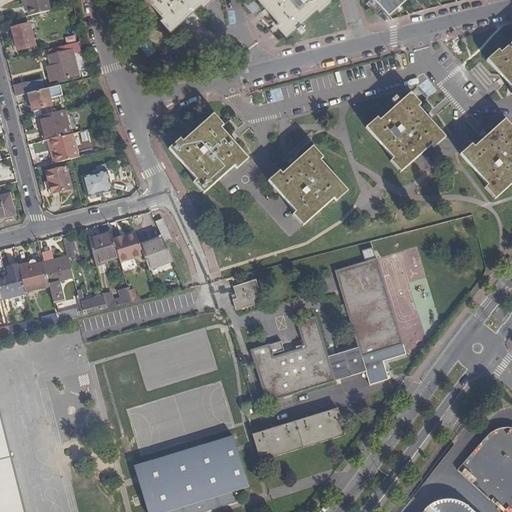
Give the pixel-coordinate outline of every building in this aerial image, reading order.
[(22,0),(24,3),(27,3),(30,17),(50,12),(47,0),(22,0)] [(147,0),(163,18),(161,20),(169,30),(201,4),(203,6),(209,0),(147,0)] [(276,26),(285,36),(315,10),(318,12),(330,2),(327,0),(258,0),(267,10),(279,23),(276,26)] [(375,0),(389,14),(405,0),(375,0)] [(29,25),(12,29),(18,51),(35,47),(29,25)] [(76,44),(62,47),(64,53),(48,57),(51,67),(47,68),(50,83),(78,75),(73,55),(78,53),(76,44)] [(498,52),(487,62),(511,90),(511,94),(511,95),(511,96),(511,44),(500,55),(498,52)] [(16,97),(29,94),(40,91),(38,82),(14,88),(16,97)] [(40,91),(29,94),(33,112),(35,112),(36,118),(39,117),(53,113),(47,89),(40,91)] [(377,119),(366,128),(390,157),(393,160),(390,162),(400,174),(431,148),(433,150),(444,140),(417,109),(421,106),(411,94),(379,122),(377,119)] [(53,113),(39,117),(45,141),(50,140),(70,135),(64,111),(53,113)] [(237,170),(247,160),(220,129),(223,127),(213,116),(183,143),(180,140),(168,150),(195,181),(193,183),(203,194),(216,182),(233,166),(237,170)] [(471,147),(460,156),(487,187),(485,188),(495,200),(511,185),(511,130),(505,122),(473,150),(471,147)] [(70,160),(77,158),(71,134),(70,135),(50,140),(54,153),(51,154),(54,165),(70,160)] [(292,216),(302,227),(333,200),(336,203),(348,193),(320,162),(322,160),(312,148),(281,176),(279,173),(268,183),(295,214),(292,216)] [(66,168),(47,173),(52,194),(71,189),(66,168)] [(108,170),(82,177),(87,197),(113,191),(108,170)] [(9,195),(0,197),(0,220),(14,216),(9,195)] [(111,234),(90,240),(96,264),(118,258),(113,242),(111,234)] [(140,246),(136,235),(113,242),(118,258),(122,271),(135,267),(132,259),(143,256),(140,246)] [(160,237),(140,246),(143,256),(149,271),(171,262),(160,237)] [(63,240),(68,259),(75,257),(70,238),(63,240)] [(363,258),(373,256),(371,248),(361,250),(363,258)] [(280,341),(250,351),(268,404),(366,372),(370,385),(388,379),(383,362),(406,356),(376,259),(334,272),(358,348),(328,357),(315,316),(296,323),(303,347),(284,354),(280,341)] [(414,279),(425,276),(421,260),(410,263),(414,279)] [(19,268),(24,292),(49,286),(45,269),(44,265),(38,266),(37,265),(37,264),(36,264),(36,263),(35,263),(34,263),(33,263),(32,263),(31,263),(31,264),(30,264),(30,265),(29,265),(19,268)] [(69,263),(45,269),(49,286),(52,298),(61,296),(58,283),(73,279),(69,263)] [(7,274),(0,275),(0,296),(1,300),(2,302),(26,297),(24,292),(19,268),(18,266),(6,269),(7,271),(7,274)] [(237,299),(232,300),(235,310),(262,303),(256,280),(234,286),(237,299)] [(128,290),(132,304),(140,302),(138,297),(136,297),(133,288),(128,290)] [(132,304),(128,290),(119,293),(121,300),(113,302),(111,294),(104,296),(104,297),(107,310),(132,304)] [(86,310),(88,315),(107,310),(104,297),(81,302),(84,311),(86,310)] [(79,318),(77,309),(57,314),(59,323),(79,318)] [(59,323),(57,314),(43,318),(45,325),(46,326),(59,323)] [(34,328),(33,323),(9,329),(10,335),(34,329),(34,328)] [(0,330),(0,338),(10,335),(9,329),(8,328),(0,330)] [(337,409),(252,435),(260,461),(345,436),(337,409)] [(0,511),(25,511),(0,410),(0,511)] [(167,511),(237,491),(248,488),(232,437),(134,467),(147,511),(167,511)] [(167,511),(204,511),(241,501),(237,491),(167,511)] [(473,511),(469,508),(467,506),(461,503),(454,501),(447,500),(440,501),(434,504),(428,507),(426,509),(423,511),(473,511)]
